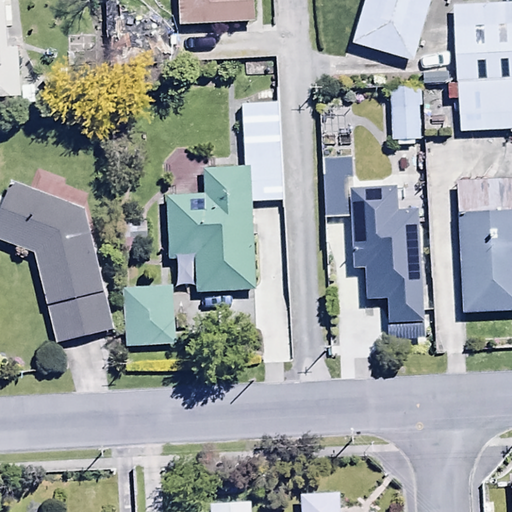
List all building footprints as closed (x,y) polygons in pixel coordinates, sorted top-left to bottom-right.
[(359,0),(351,24),(411,44),(425,0),(359,0)] [(511,0),(452,0),(458,116),(511,112),(511,0)] [(324,37),(325,57),(355,56),(354,35),(324,37)] [(418,74),(390,74),(390,126),(418,126),(418,74)] [(257,290),(252,203),(284,201),(278,104),(242,106),(245,167),(203,169),(205,195),(165,198),(169,261),(194,259),(196,294),(257,290)] [(351,158),(322,159),(324,220),(345,219),(344,177),(352,177),(351,158)] [(116,332),(84,206),(73,205),(78,191),(47,179),(42,192),(32,189),(37,176),(15,168),(3,201),(0,199),(0,242),(34,254),(55,345),(116,332)] [(511,179),(459,181),(462,314),(511,312),(511,179)] [(398,210),(397,185),(350,186),(353,268),(367,268),(368,299),(387,298),(388,324),(426,323),(422,209),(398,210)] [(169,268),(123,271),(126,329),(173,326),(169,268)] [(340,511),(340,494),(300,496),(301,511),(340,511)] [(251,511),(251,501),(211,502),(211,511),(251,511)]
